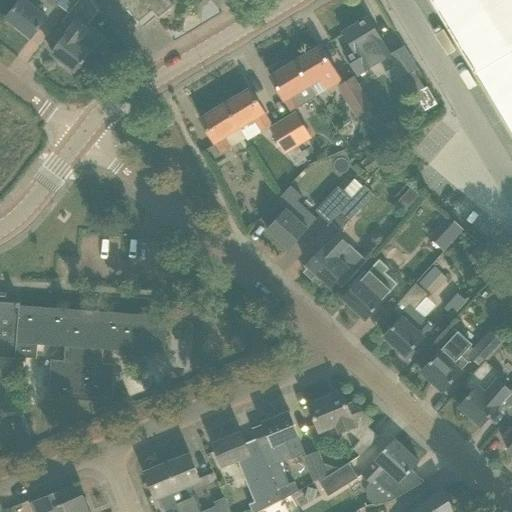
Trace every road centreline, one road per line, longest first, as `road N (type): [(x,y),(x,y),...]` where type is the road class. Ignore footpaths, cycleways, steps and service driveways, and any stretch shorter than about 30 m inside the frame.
road 1 (residential): [(339,348),(84,139)]
road 2 (residential): [(101,448),(339,348)]
road 3 (tertiary): [(284,0),(160,72),(84,139)]
road 4 (residential): [(511,507),(339,348)]
road 5 (residential): [(511,176),(406,0)]
road 6 (tertiary): [(0,227),(35,200),(84,139)]
